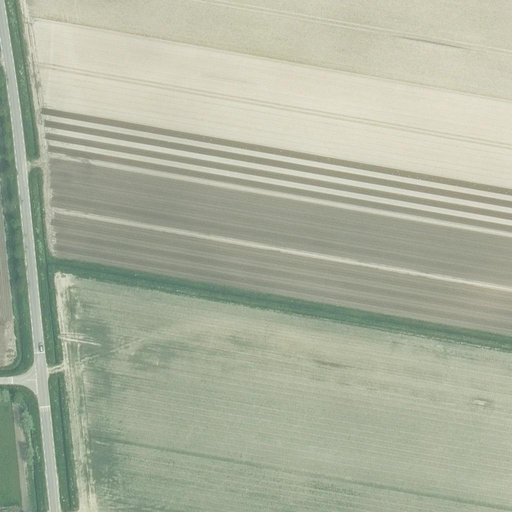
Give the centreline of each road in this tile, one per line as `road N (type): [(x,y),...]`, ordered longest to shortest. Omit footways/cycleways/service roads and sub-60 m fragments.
road 1 (tertiary): [(41,382),(0,18)]
road 2 (tertiary): [(54,511),(41,382)]
